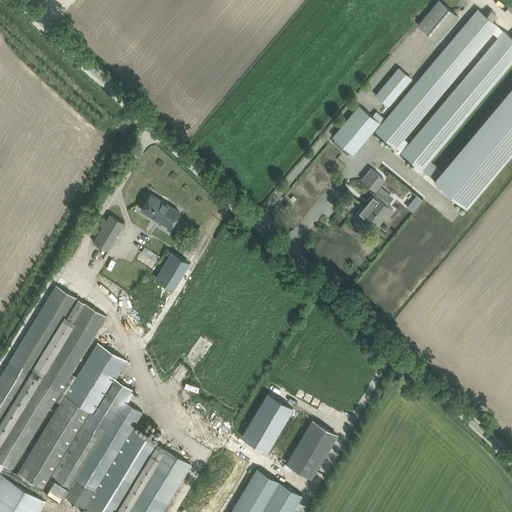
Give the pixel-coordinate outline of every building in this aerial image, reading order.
[(373,0),(368,0),(306,74),(332,96),(338,89),(350,99),(409,30),(373,0)] [(438,0),(418,25),(438,41),(459,17),(438,0)] [(360,105),(339,129),(333,137),(353,153),(374,129),(381,135),(378,140),(386,147),(390,142),(407,157),(403,162),(412,169),(416,164),(465,205),(511,148),(511,86),(440,173),(427,162),(511,61),(511,36),(505,30),(410,143),(403,137),(497,25),(491,20),(496,14),(491,9),(486,15),(478,8),(386,118),(377,111),(373,116),(360,105)] [(399,66),(392,74),(376,94),(390,105),(413,77),(399,66)] [(371,168),(366,174),(361,179),(374,190),(374,189),(376,190),(353,217),(356,220),(356,224),(362,225),(363,226),(370,218),(378,225),(384,218),(386,220),(394,210),(388,205),(391,203),(384,198),(386,195),(385,190),(380,185),(385,179),(371,168)] [(146,202),(141,209),(170,227),(175,220),(180,212),(151,194),(146,202)] [(111,215),(94,241),(109,250),(125,223),(111,215)] [(138,257),(152,268),(162,256),(148,245),(138,257)] [(172,252),(157,278),(174,288),(189,263),(172,252)] [(77,376),(71,372),(107,314),(57,284),(0,376),(0,459),(13,468),(60,391),(66,395),(18,472),(44,487),(47,481),(65,492),(86,505),(85,507),(93,511),(160,511),(190,463),(133,427),(143,411),(127,402),(135,389),(116,377),(127,359),(99,341),(77,376)] [(268,393),(241,437),(266,451),(292,408),(268,393)] [(337,434),(312,420),(287,462),(312,477),(337,434)] [(291,511),(302,495),(257,468),(231,511),(291,511)] [(0,511),(38,511),(48,493),(0,469),(0,511)]
